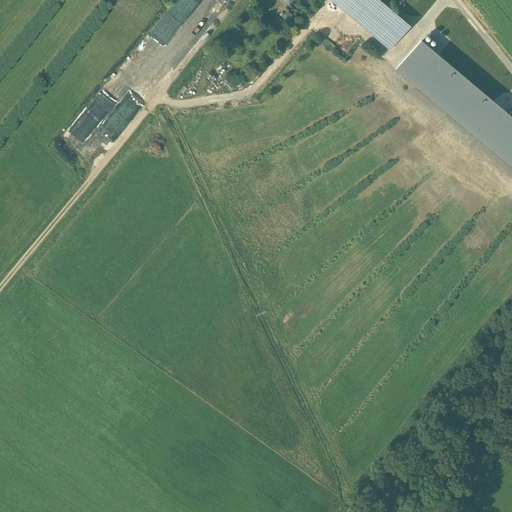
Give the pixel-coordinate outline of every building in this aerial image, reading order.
[(372,0),(334,0),(333,1),(389,47),(406,28),(372,0)] [(427,47),(436,38),(426,30),(418,39),(427,47)] [(349,32),(337,46),(345,53),(357,39),(349,32)] [(416,39),(393,68),(511,165),(511,106),(506,113),(416,39)] [(88,108),(68,132),(75,138),(79,134),(81,136),(98,117),(88,108)]
